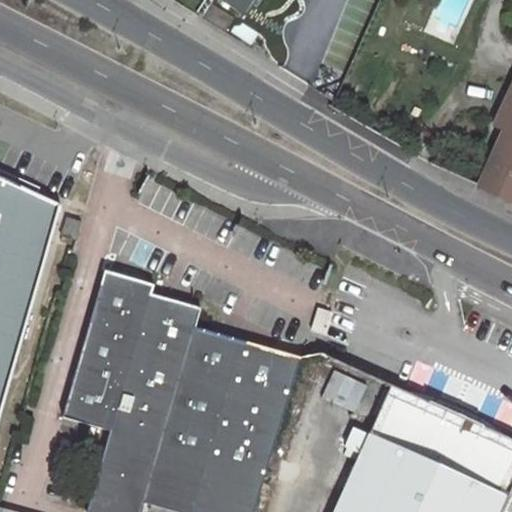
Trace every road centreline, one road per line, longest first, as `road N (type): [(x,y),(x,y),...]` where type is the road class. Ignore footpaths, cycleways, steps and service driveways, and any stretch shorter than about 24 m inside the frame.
road 1 (primary): [(0,25),(511,283)]
road 2 (primary): [(511,238),(76,0)]
